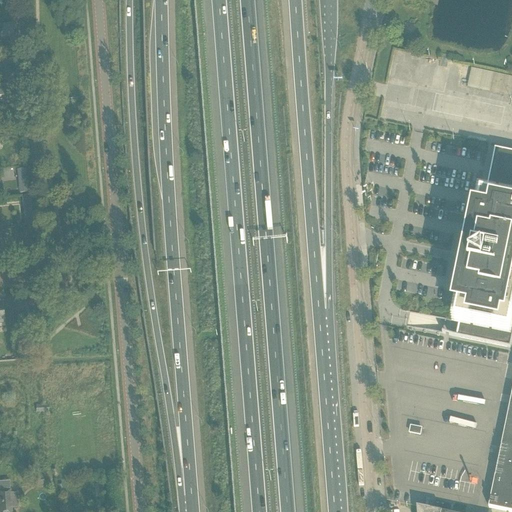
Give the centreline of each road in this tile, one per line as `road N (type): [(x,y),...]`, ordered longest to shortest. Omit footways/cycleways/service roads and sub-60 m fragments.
road 1 (unclassified): [(376,511),(348,147),(373,0)]
road 2 (motorway): [(287,511),(247,0)]
road 3 (motorway): [(219,0),(259,511)]
road 4 (trunk): [(129,0),(145,254),(190,496)]
road 5 (trunk): [(161,0),(190,496)]
road 6 (trunk): [(320,310),(295,0)]
road 7 (trunk): [(320,310),(328,271),(326,0)]
road 8 (tertiary): [(88,0),(104,218)]
road 9 (trunk): [(334,511),(320,310)]
road 10 (tertiary): [(112,311),(129,511)]
